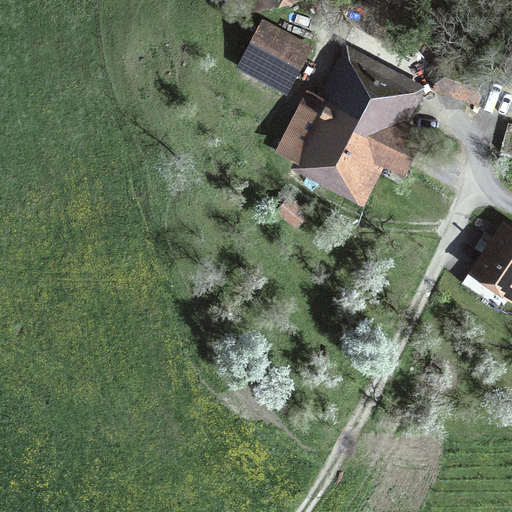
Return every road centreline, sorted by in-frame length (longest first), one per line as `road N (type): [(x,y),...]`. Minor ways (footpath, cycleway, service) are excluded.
road 1 (track): [(304,511),(352,439),(459,212),(475,195),(511,204)]
road 2 (track): [(320,31),(426,68),(428,98),(468,138),(475,195)]
